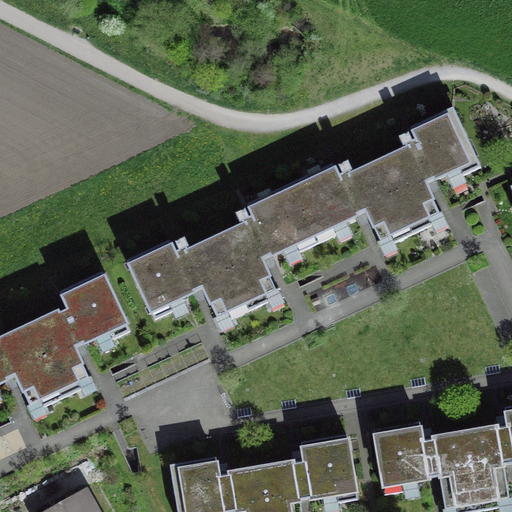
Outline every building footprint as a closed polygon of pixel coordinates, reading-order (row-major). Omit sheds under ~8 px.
[(369,159),(406,233),(435,219),(417,182),(437,173),(442,183),(472,168),(444,111),(400,132),(405,142),(369,159)] [(373,249),(406,233),(369,159),(330,179),(324,167),(282,188),(305,236),(355,212),(373,249)] [(252,262),(305,236),(282,188),(237,210),(242,220),(204,239),(238,307),(267,292),(252,262)] [(207,321),(238,307),(204,239),(165,258),(159,246),(117,267),(144,322),(177,306),(174,299),(192,290),(207,321)] [(17,325),(53,402),(81,389),(61,347),(72,342),(75,347),(116,328),(93,278),(48,299),(55,312),(47,315),(46,312),(17,325)] [(25,415),(53,402),(17,325),(0,333),(0,376),(6,374),(25,415)] [(511,417),(502,419),(505,434),(494,436),(493,432),(462,437),(475,509),(497,505),(491,474),(511,470),(511,417)] [(378,492),(437,482),(446,480),(451,511),(459,511),(475,509),(462,437),(429,443),(430,448),(420,450),(417,433),(369,441),(378,492)] [(286,466),(254,472),(260,511),(282,511),(282,508),(306,504),(319,502),(320,509),(355,503),(344,444),(295,453),(297,468),(287,469),(286,466)] [(260,511),(254,472),(223,478),(224,482),(214,484),(211,468),(167,476),(173,511),(260,511)] [(91,511),(81,493),(48,511),(91,511)]
